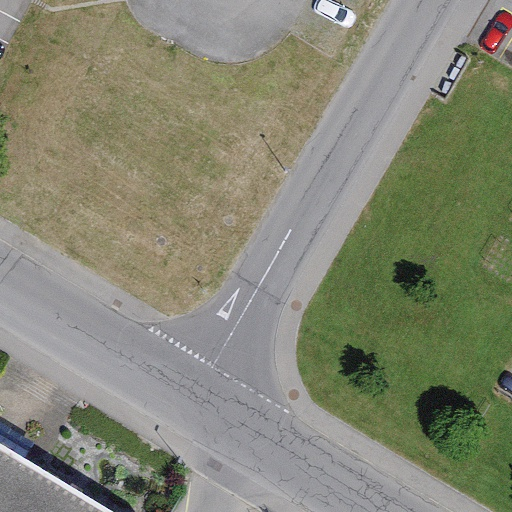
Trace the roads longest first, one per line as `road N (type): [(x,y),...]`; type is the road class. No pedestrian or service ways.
road 1 (residential): [(192,396),(429,0)]
road 2 (residential): [(192,396),(0,279)]
road 3 (residential): [(383,511),(192,396)]
